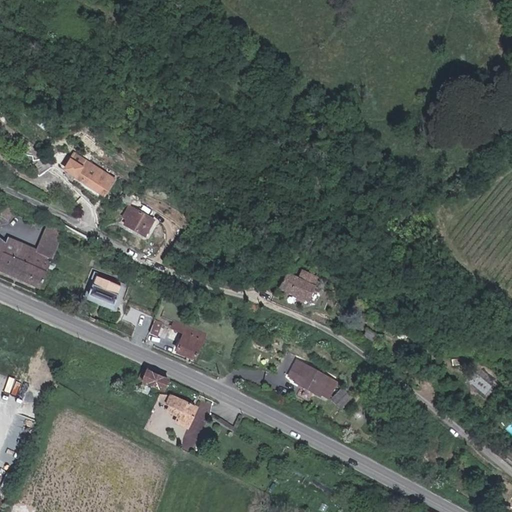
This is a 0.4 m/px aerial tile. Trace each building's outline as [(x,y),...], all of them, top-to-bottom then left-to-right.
[(100,194),(112,175),(69,149),(57,168),(100,194)] [(38,174),(48,168),(41,158),(31,165),(38,174)] [(8,202),(2,212),(12,218),(18,207),(8,202)] [(127,206),(121,217),(127,220),(123,226),(144,236),(152,219),(127,206)] [(56,255),(67,231),(50,223),(38,248),(56,255)] [(0,266),(42,287),(56,255),(38,248),(8,234),(6,240),(0,238),(0,266)] [(297,279),(281,271),(274,286),(305,301),(306,300),(311,288),(313,288),(318,279),(301,271),(297,279)] [(118,290),(122,292),(124,287),(116,283),(115,287),(99,280),(101,277),(92,273),(89,279),(94,281),(88,295),(112,305),(118,290)] [(317,290),(313,288),(311,288),(306,300),(311,302),(317,290)] [(163,322),(156,319),(150,332),(158,335),(163,322)] [(192,358),(204,335),(174,321),(171,327),(183,333),(175,350),(192,358)] [(339,382),(299,360),(290,376),(298,381),(297,384),(321,397),(322,395),(330,399),(339,382)] [(163,391),(167,381),(144,370),(138,380),(159,390),(163,391)] [(195,404),(199,395),(167,381),(163,391),(172,394),(195,404)] [(342,390),(333,401),(343,410),(352,399),(342,390)] [(191,416),(195,404),(172,394),(167,404),(191,416)]
